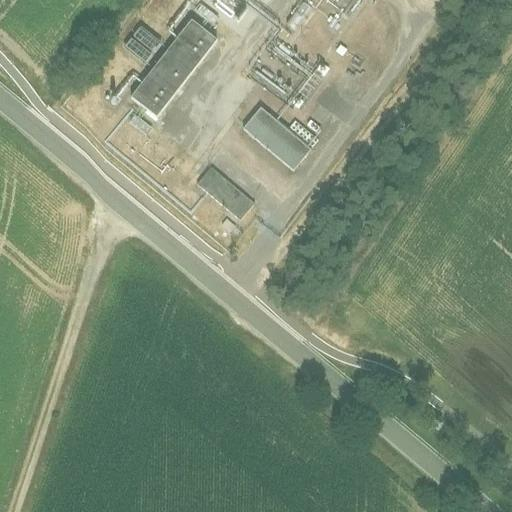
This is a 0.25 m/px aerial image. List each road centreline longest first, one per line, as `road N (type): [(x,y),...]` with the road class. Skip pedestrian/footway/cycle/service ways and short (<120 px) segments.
road 1 (tertiary): [(0,104),(487,511)]
road 2 (track): [(250,255),(273,246),(476,0)]
road 3 (track): [(117,202),(16,511)]
